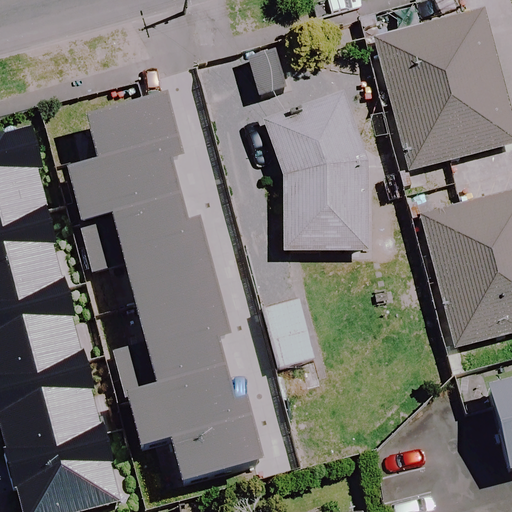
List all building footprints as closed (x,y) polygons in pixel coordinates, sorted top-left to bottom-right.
[(511,153),(477,21),(368,49),(403,181),(511,153)] [(340,94),(259,124),(280,180),(280,257),(365,255),(364,166),(340,94)] [(208,265),(181,150),(100,169),(111,215),(97,218),(126,343),(173,332),(161,276),(208,265)] [(511,341),(511,201),(418,225),(452,357),(511,341)] [(0,214),(0,350),(53,339),(23,209),(0,214)] [(320,387),(314,364),(297,307),(254,320),(271,377),(295,370),(302,392),(320,387)] [(511,481),(511,391),(482,400),(504,483),(511,481)] [(297,477),(277,405),(166,436),(186,508),(297,477)] [(114,511),(122,510),(101,427),(35,443),(52,511),(114,511)]
